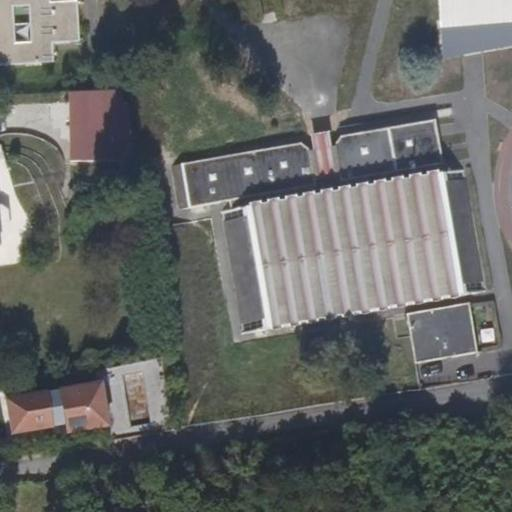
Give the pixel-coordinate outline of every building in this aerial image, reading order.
[(0,0),(0,64),(54,61),(53,42),(73,41),(80,40),(79,9),(78,1),(52,3),(52,0),(0,0)] [(511,0),(437,0),(439,62),(511,48),(511,0)] [(129,162),(127,92),(97,93),(98,98),(66,99),(68,161),(90,160),(91,163),(129,162)] [(439,157),(431,113),(336,132),(330,140),(327,141),(309,144),(306,145),(296,139),(179,163),(185,207),(256,192),(258,201),(217,209),(241,332),(486,285),(461,163),(368,181),(365,171),(439,157)] [(327,141),(323,125),(306,128),(309,144),(327,141)] [(0,209),(0,242),(3,242),(9,237),(6,214),(0,210),(0,209)] [(479,347),(469,297),(406,309),(416,359),(479,347)] [(99,415),(94,385),(0,400),(0,402),(3,418),(6,428),(8,430),(12,431),(16,431),(58,423),(60,431),(84,428),(95,424),(97,422),(98,421),(99,419),(99,415)]
